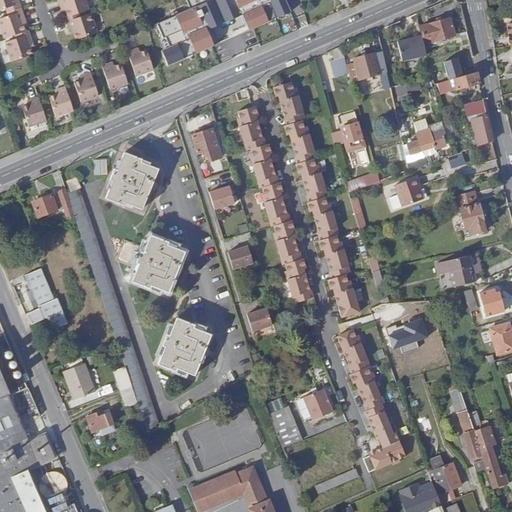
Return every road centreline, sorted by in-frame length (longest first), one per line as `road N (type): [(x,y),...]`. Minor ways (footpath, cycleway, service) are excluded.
road 1 (residential): [(362,431),(325,335),(317,272),(252,66)]
road 2 (secondary): [(0,177),(252,66)]
road 3 (unclassified): [(96,511),(0,287)]
road 4 (residential): [(511,172),(471,0)]
road 5 (secondary): [(252,66),(406,0)]
